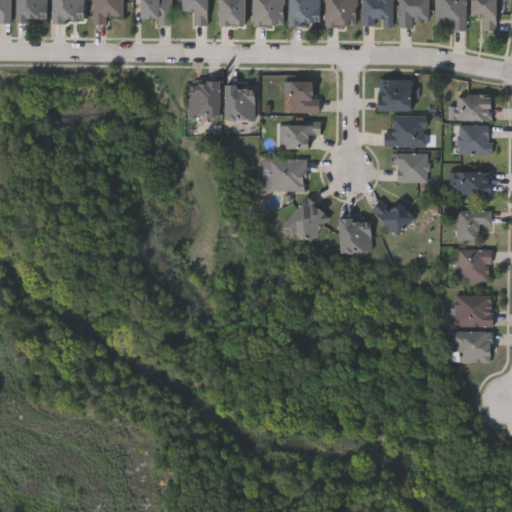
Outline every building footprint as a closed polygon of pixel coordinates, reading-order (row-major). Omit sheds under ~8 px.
[(0,21),(0,0),(8,0),(8,21),(0,21)] [(46,0),(46,21),(14,21),(14,0),(46,0)] [(82,0),(82,20),(51,20),(51,0),(82,0)] [(92,0),(122,0),(122,14),(106,14),(106,23),(92,23),(92,0)] [(170,0),(170,23),(156,23),(156,15),(138,15),(138,0),(170,0)] [(206,0),(206,23),(194,23),(194,9),(180,9),(180,0),(206,0)] [(218,0),(244,0),(244,24),(218,24),(218,0)] [(252,24),(252,0),(283,0),(283,24),(252,24)] [(288,0),(320,0),(320,24),(288,24),(288,0)] [(356,0),(356,24),(326,24),(326,0),(356,0)] [(362,25),(362,0),(393,0),(394,25),(362,25)] [(413,26),(399,26),(399,0),(430,0),(430,20),(413,20),(413,26)] [(466,0),(466,30),(453,30),(453,21),(436,21),(436,0),(466,0)] [(471,15),(471,0),(496,0),(496,31),(483,31),(483,15),(471,15)] [(411,109),(377,109),(377,79),(411,79),(411,109)] [(217,80),(217,116),(186,116),(186,80),(217,80)] [(290,112),(290,80),(312,80),(312,97),(320,97),(320,112),(290,112)] [(255,83),(255,118),(222,118),(222,83),(255,83)] [(491,119),(450,119),(450,107),(456,107),(456,94),(491,94),(491,119)] [(427,146),(384,146),(384,136),(392,136),(392,115),(427,115),(427,146)] [(308,147),(278,147),(277,123),(321,122),(321,135),(308,135),(308,147)] [(491,153),(458,153),(458,125),(491,125),(491,153)] [(395,181),(395,152),(428,152),(428,181),(395,181)] [(261,189),(261,158),(307,158),(307,189),(261,189)] [(449,184),(449,171),(490,171),(490,195),(455,195),(455,184),(449,184)] [(328,219),(301,243),(280,221),(308,196),(328,219)] [(396,234),(371,208),(381,199),(389,208),(397,200),(414,216),(396,234)] [(458,209),(491,209),(491,223),(480,223),(480,239),(458,239),(458,209)] [(337,251),(337,216),(368,216),(368,251),(337,251)] [(491,280),(455,280),(455,248),(491,248),(491,280)] [(450,325),(450,294),(492,294),(492,325),(450,325)] [(491,331),(491,362),(449,361),(450,330),(491,331)]
